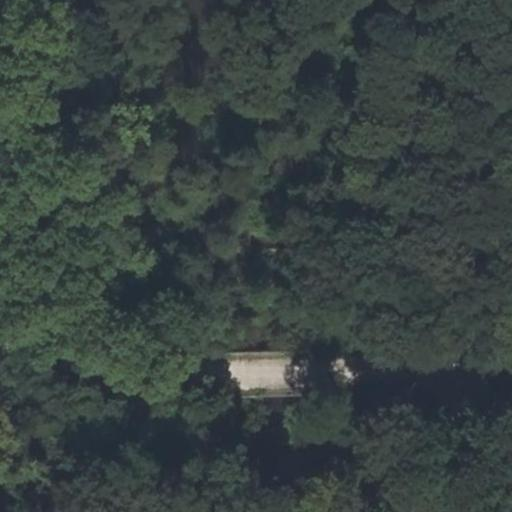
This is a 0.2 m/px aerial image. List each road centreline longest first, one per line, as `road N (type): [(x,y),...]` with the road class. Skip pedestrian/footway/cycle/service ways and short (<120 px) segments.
road 1 (unknown): [(190,0),(348,97),(441,217),(511,235)]
road 2 (track): [(432,379),(164,374)]
road 3 (track): [(0,345),(164,374)]
road 4 (track): [(511,493),(432,379)]
